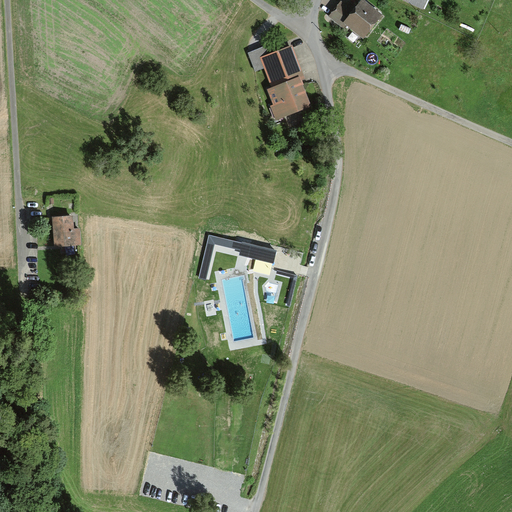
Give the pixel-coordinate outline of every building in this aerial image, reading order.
[(368,0),(363,0),(358,6),(349,0),(342,0),(332,15),(351,29),(355,25),(366,34),(384,13),(368,0)] [(405,0),(426,10),(430,0),(405,0)] [(274,120),(313,103),(286,43),(258,56),(273,88),(267,90),(274,105),(268,108),(274,120)] [(54,211),(55,245),(77,244),(76,226),(71,226),(70,211),(54,211)] [(270,261),(272,249),(205,235),(194,285),(202,287),(211,244),(240,250),(239,254),(270,261)]
